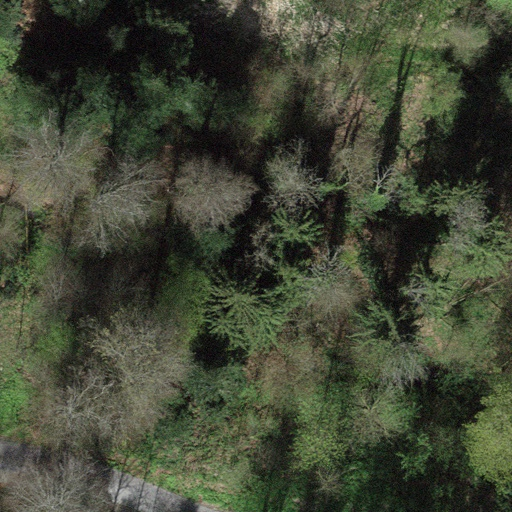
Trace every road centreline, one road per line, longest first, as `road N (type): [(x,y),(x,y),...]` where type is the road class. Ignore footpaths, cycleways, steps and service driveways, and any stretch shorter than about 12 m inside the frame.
road 1 (track): [(511,63),(261,39),(141,45)]
road 2 (unclassified): [(0,451),(118,482),(186,511)]
